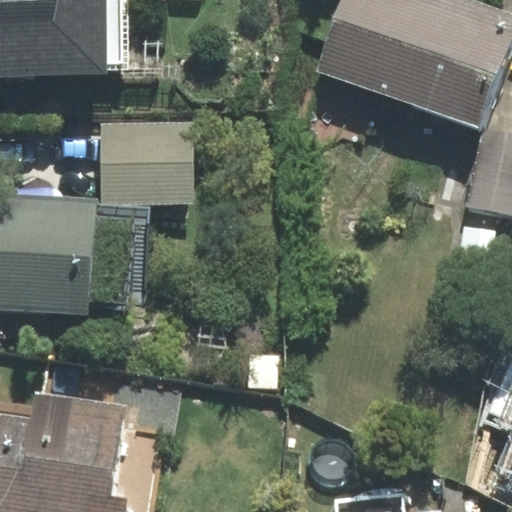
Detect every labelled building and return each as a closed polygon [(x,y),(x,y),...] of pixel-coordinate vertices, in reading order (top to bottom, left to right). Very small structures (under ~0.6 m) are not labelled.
[(0,0),(0,92),(102,96),(103,76),(122,76),(124,0),(0,0)] [(511,29),(439,0),(340,0),(308,80),(473,147),(511,51),(511,29)] [(96,213),(96,214),(191,217),(194,133),(99,129),(96,213)] [(511,150),(482,144),(466,215),(511,224),(511,150)] [(96,213),(0,205),(0,326),(88,333),(96,213)] [(445,218),(411,213),(397,300),(431,306),(445,218)] [(110,511),(120,445),(122,426),(33,413),(30,433),(0,428),(0,511),(110,511)]
